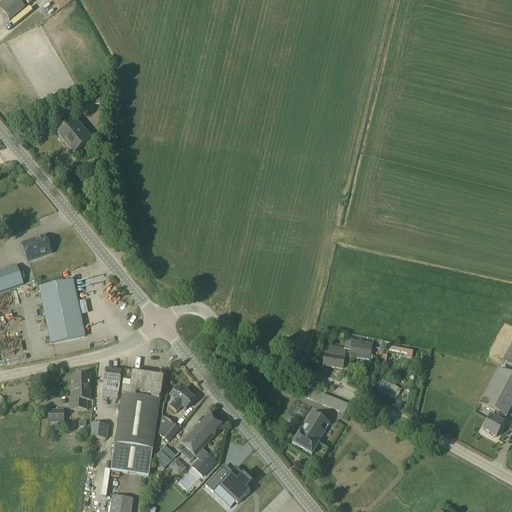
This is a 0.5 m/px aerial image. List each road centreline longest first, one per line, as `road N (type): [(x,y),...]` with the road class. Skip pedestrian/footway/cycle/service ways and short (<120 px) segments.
road 1 (unclassified): [(511,480),(338,386),(245,348),(201,309),(157,322)]
road 2 (tertiary): [(157,322),(0,130)]
road 3 (tertiary): [(314,511),(157,322)]
road 4 (unclassified): [(0,375),(97,356),(157,322)]
